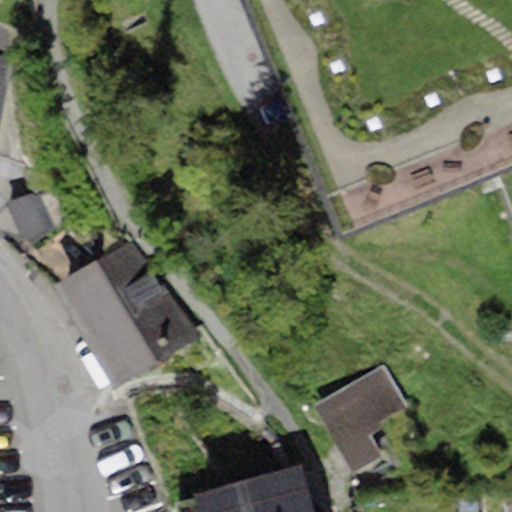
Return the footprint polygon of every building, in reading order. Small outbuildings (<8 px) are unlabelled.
[(511,0),(248,0),(348,230),(497,163),(511,197),(511,0)] [(0,99),(9,61),(0,57),(0,99)] [(85,267),(50,286),(108,387),(192,339),(134,239),(85,267)] [(383,367),(318,402),(353,465),(375,453),(371,445),(363,430),(405,407),(383,367)] [(312,511),(298,464),(189,492),(168,498),(169,511),(312,511)]
